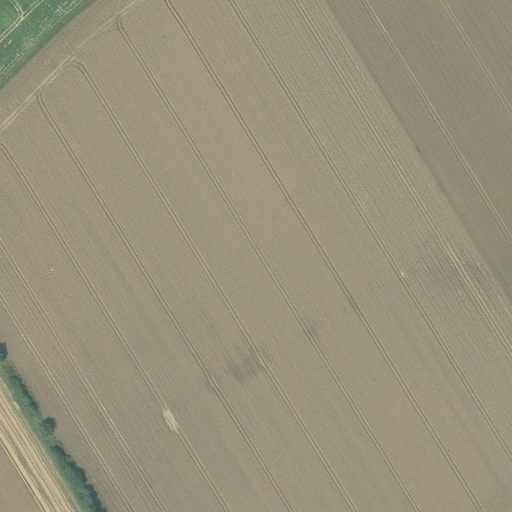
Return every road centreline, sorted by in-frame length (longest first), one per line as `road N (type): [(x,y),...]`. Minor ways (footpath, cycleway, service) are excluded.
road 1 (track): [(79,511),(0,381)]
road 2 (track): [(91,0),(0,84)]
